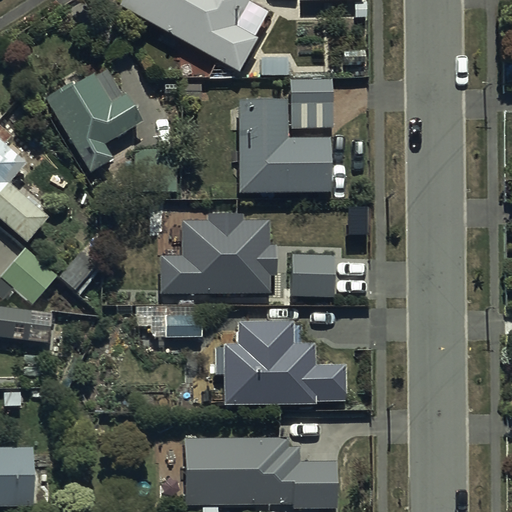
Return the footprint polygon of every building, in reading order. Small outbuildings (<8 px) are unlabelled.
[(121,0),(118,6),(240,72),(259,37),(235,24),(248,0),(121,0)] [(69,89),(42,105),(88,181),(112,167),(104,154),(140,132),(107,76),(73,96),(69,89)] [(331,84),(289,84),(289,134),(331,133),(331,84)] [(286,108),(237,109),(239,202),(328,200),(327,146),(286,147),(286,108)] [(0,133),(0,229),(25,252),(48,226),(8,190),(25,171),(4,152),(11,143),(0,133)] [(78,180),(49,155),(28,180),(58,204),(78,180)] [(175,159),(135,158),(134,199),(174,199),(175,159)] [(244,213),(208,213),(208,220),(182,220),(182,256),(161,256),(161,292),(271,292),(271,276),(277,276),(277,244),(270,244),(270,220),(244,220),(244,213)] [(334,255),(293,253),(291,296),(333,297),(334,255)] [(28,257),(0,284),(28,311),(55,284),(28,257)] [(95,271),(80,258),(58,282),(74,295),(95,271)] [(49,318),(0,311),(0,337),(46,344),(49,318)] [(201,321),(165,321),(165,342),(201,342),(201,321)] [(294,330),(237,331),(237,351),(223,351),(224,414),(314,413),(314,409),(343,409),(343,374),(313,374),(313,351),(300,352),(300,332),(294,332),(294,330)] [(184,444),(183,511),(292,511),(332,511),(332,469),(299,468),(299,454),(287,454),(287,445),(246,445),(184,444)] [(32,511),(33,456),(0,455),(0,511),(32,511)]
